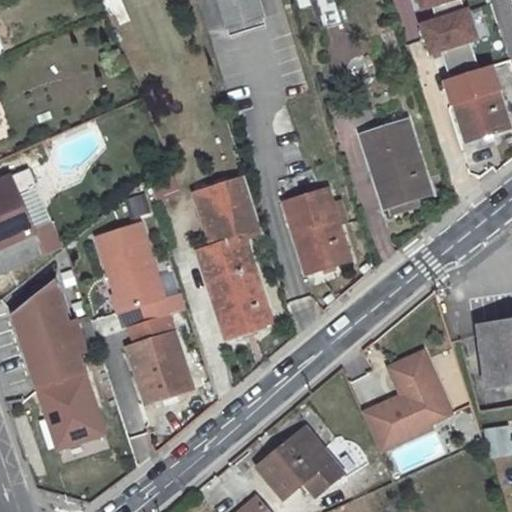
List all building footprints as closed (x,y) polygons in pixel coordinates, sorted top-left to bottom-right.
[(265,20),(258,0),(220,0),(230,31),(265,20)] [(299,0),(304,14),(315,11),(314,5),(330,0),(299,0)] [(342,23),(335,0),(330,0),(314,5),(320,30),(342,23)] [(413,0),(418,14),(463,0),(413,0)] [(417,24),(428,58),(479,42),(468,9),(417,24)] [(118,50),(105,56),(112,74),(127,68),(118,50)] [(487,58),(461,66),(465,76),(491,68),(487,58)] [(465,76),(447,82),(467,142),(510,129),(491,68),(465,76)] [(408,123),(364,137),(387,207),(391,206),(418,197),(431,193),(408,123)] [(33,232),(18,197),(34,190),(36,189),(28,171),(0,183),(0,275),(62,249),(54,230),(49,225),(33,232)] [(247,179),(195,195),(212,248),(199,253),(227,340),(274,326),(246,239),(265,232),(247,179)] [(34,190),(18,197),(33,232),(49,225),(34,190)] [(330,190),(286,205),(307,274),(352,260),(340,222),(336,208),(330,190)] [(418,197),(391,206),(394,215),(421,206),(418,197)] [(341,207),(336,208),(340,222),(345,220),(341,207)] [(17,319),(40,389),(54,433),(83,424),(82,418),(98,413),(80,356),(101,349),(101,348),(117,342),(118,336),(110,311),(91,317),(69,324),(56,285),(17,319)] [(104,292),(85,298),(91,317),(110,311),(104,292)] [(511,326),(482,331),(490,389),(511,385),(511,326)] [(175,335),(130,349),(148,404),(168,398),(194,390),(175,335)] [(390,404),(363,416),(381,454),(409,440),(404,429),(420,422),(430,425),(451,416),(422,355),(389,370),(402,398),(403,401),(391,406),(390,404)] [(168,398),(148,404),(150,411),(171,405),(168,398)] [(403,401),(402,398),(390,404),(391,406),(403,401)] [(98,413),(82,418),(83,424),(100,418),(98,413)] [(404,429),(409,440),(432,430),(430,425),(420,422),(404,429)] [(511,457),(509,427),(486,429),(488,458),(511,457)] [(307,430),(260,470),(286,500),(306,483),(317,497),(344,475),(307,430)] [(79,463),(68,465),(69,480),(84,478),(79,463)] [(269,511),(258,498),(241,511),(269,511)]
